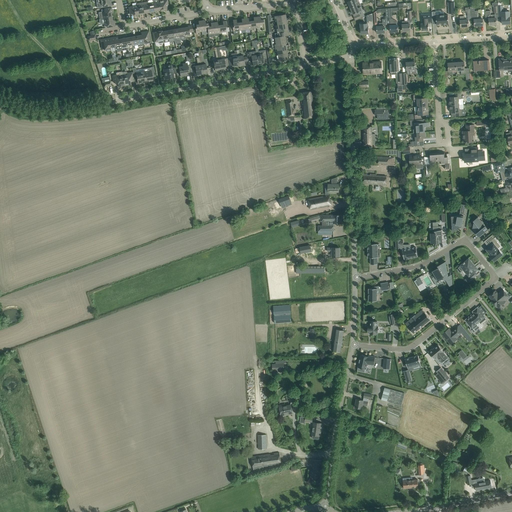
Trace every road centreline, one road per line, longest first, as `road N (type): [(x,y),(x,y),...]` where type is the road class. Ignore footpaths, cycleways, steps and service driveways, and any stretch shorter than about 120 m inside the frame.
road 1 (unclassified): [(305,66),(71,108),(34,109),(0,97)]
road 2 (unclassified): [(354,277),(351,56)]
road 3 (residential): [(354,277),(419,265),(464,239),(496,278)]
road 4 (residential): [(496,278),(416,344),(352,343)]
road 5 (residential): [(305,66),(291,8),(208,7)]
road 6 (unclassified): [(333,449),(306,455),(297,445),(305,386),(289,371)]
